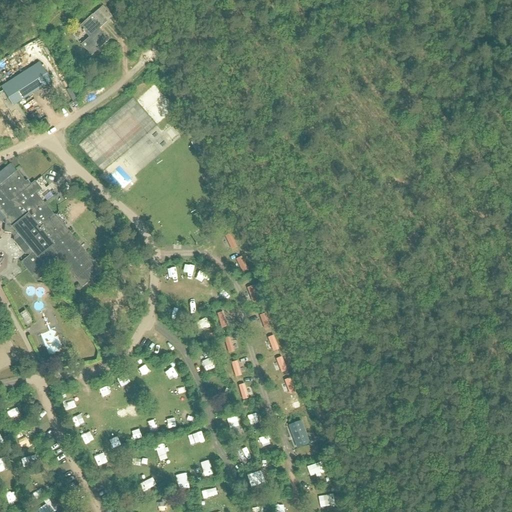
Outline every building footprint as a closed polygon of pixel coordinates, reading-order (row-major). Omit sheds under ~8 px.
[(92,56),(109,40),(99,30),(108,22),(97,11),(93,15),(81,27),(90,37),(82,45),(92,56)] [(4,86),(2,88),(4,91),(10,100),(13,106),(17,103),(44,87),(32,68),(4,86)] [(71,89),(67,91),(73,102),(77,100),(71,89)] [(131,134),(138,139),(142,134),(135,129),(131,134)] [(0,211),(6,219),(5,233),(11,233),(14,237),(14,242),(25,255),(29,255),(30,257),(22,263),(37,281),(57,265),(53,260),(57,257),(83,287),(102,271),(44,202),(37,194),(42,190),(35,183),(31,186),(29,182),(25,182),(18,173),(0,186),(0,211)] [(236,260),(243,274),(248,271),(241,258),(236,260)] [(258,301),(253,287),(247,289),(252,303),(258,301)] [(17,308),(24,304),(21,298),(13,301),(17,308)] [(21,316),(27,325),(33,321),(27,312),(21,316)] [(228,327),(223,313),(217,315),(221,329),(228,327)] [(271,329),(266,315),(259,317),(264,331),(271,329)] [(20,331),(29,351),(43,345),(34,325),(20,331)] [(289,426),(297,449),(310,445),(302,421),(289,426)]
